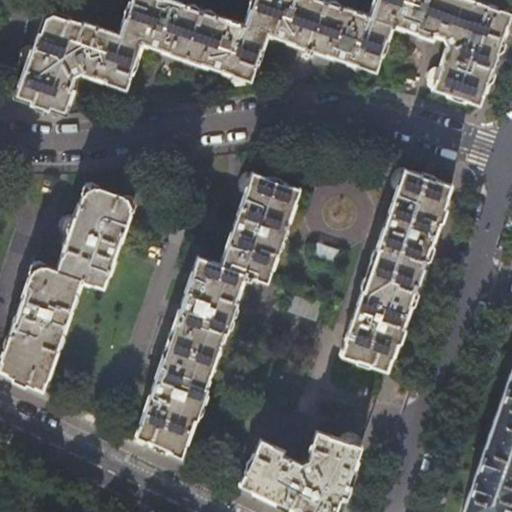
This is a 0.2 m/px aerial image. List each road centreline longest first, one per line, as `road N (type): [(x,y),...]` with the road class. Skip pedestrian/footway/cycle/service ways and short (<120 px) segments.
road 1 (residential): [(511,157),(343,113),(53,146),(0,142)]
road 2 (residential): [(392,511),(511,164)]
road 3 (residential): [(198,511),(0,419)]
